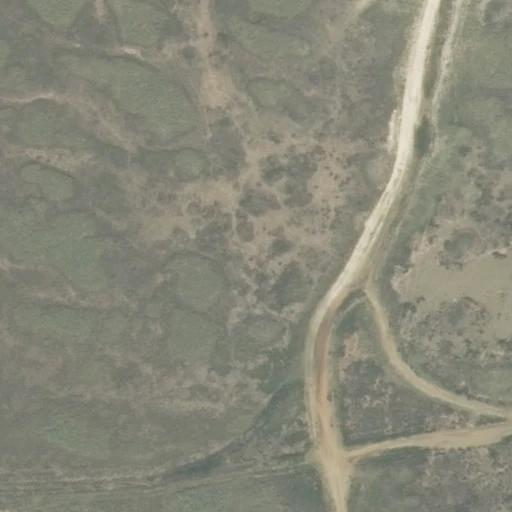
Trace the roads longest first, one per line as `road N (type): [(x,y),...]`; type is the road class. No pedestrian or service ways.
road 1 (track): [(323,460),(320,360),(404,204),(447,0)]
road 2 (track): [(323,460),(511,431)]
road 3 (track): [(157,487),(323,460)]
road 4 (track): [(157,487),(0,485)]
